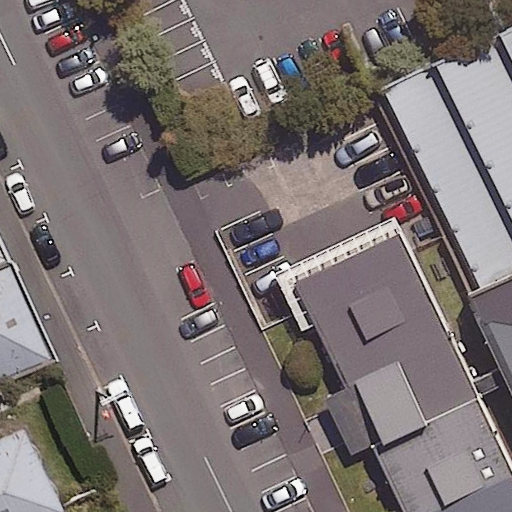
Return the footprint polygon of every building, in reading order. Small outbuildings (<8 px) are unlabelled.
[(511,0),(481,0),(497,35),(511,27),(511,0)] [(511,27),(497,35),(379,89),(438,217),(482,314),(511,300),(511,27)] [(511,511),(511,378),(438,217),(288,286),(392,511),(511,511)] [(0,382),(51,357),(0,264),(0,382)] [(511,300),(482,314),(511,378),(511,300)] [(0,511),(68,511),(84,504),(35,402),(0,419),(0,511)]
